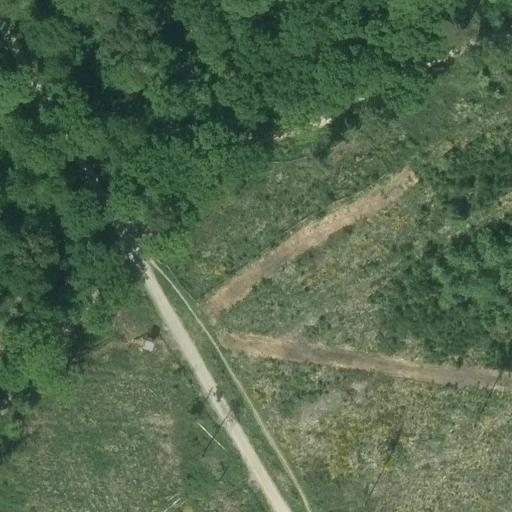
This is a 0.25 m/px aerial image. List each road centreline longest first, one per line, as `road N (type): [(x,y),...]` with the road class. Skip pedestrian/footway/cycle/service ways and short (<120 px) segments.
road 1 (track): [(511,30),(426,63),(316,124),(254,139),(131,257)]
road 2 (unknown): [(315,511),(163,270),(131,257)]
road 3 (track): [(280,511),(131,257)]
road 4 (track): [(131,257),(0,25)]
road 5 (unknown): [(12,0),(124,196)]
road 6 (track): [(131,257),(17,380),(0,411)]
